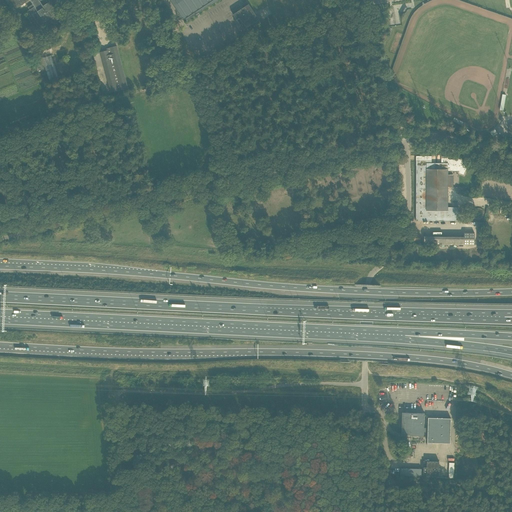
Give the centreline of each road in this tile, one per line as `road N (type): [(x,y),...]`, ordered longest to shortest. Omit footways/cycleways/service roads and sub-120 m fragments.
road 1 (trunk): [(0,345),(358,354),(451,361),(511,376)]
road 2 (trunk): [(511,291),(351,291),(0,266)]
road 3 (motorway): [(501,317),(0,297)]
road 4 (unclassified): [(404,138),(0,238)]
road 5 (motorway): [(0,314),(403,333)]
road 6 (track): [(112,394),(113,368),(480,384)]
road 7 (residential): [(366,408),(367,280),(405,219),(404,138)]
road 8 (unclassified): [(404,138),(372,54),(371,0)]
road 9 (track): [(0,504),(121,505)]
